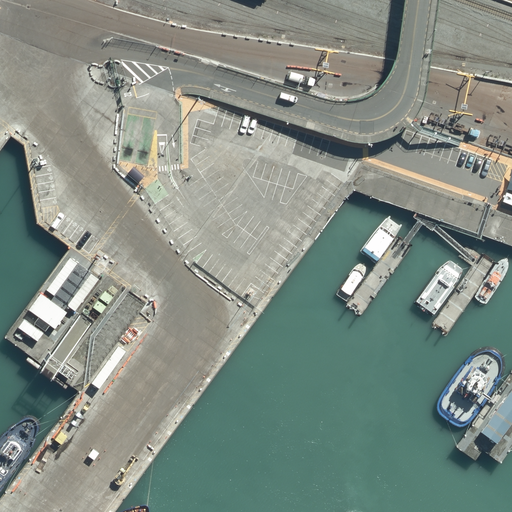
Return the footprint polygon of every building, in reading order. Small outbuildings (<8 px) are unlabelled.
[(134,121),(125,123),(128,137),(137,136),(134,121)] [(145,177),(134,167),(128,173),(140,183),(145,177)] [(511,194),(506,191),(501,201),(511,205),(511,194)] [(50,322),(54,325),(67,308),(64,307),(67,302),(75,308),(99,276),(70,255),(47,287),(53,292),(50,296),(41,290),(28,307),(39,314),(34,320),(46,329),(50,322)] [(19,325),(37,338),(43,330),(24,317),(19,325)] [(100,355),(86,344),(81,350),(95,361),(100,355)] [(511,380),(478,429),(496,441),(511,417),(511,380)]
